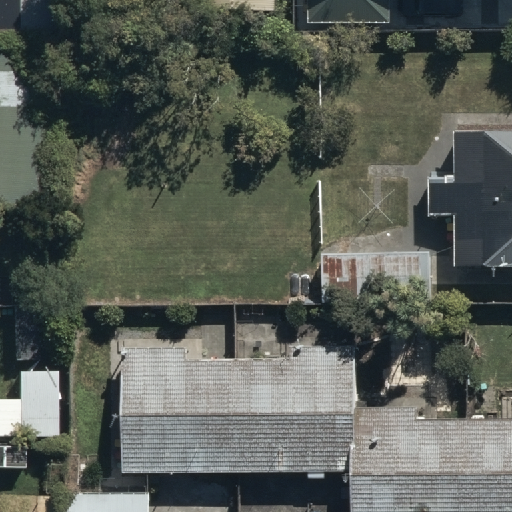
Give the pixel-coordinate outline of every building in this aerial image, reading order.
[(56,0),(0,0),(0,19),(56,19),(56,0)] [(309,0),(309,20),(391,20),(390,0),(309,0)] [(55,27),(0,27),(0,199),(56,199),(55,27)] [(511,115),(456,116),(456,170),(430,170),(430,205),(457,205),(457,254),(511,254),(511,115)] [(445,242),(320,244),(321,301),(446,300),(445,242)] [(352,461),(355,401),(355,335),(287,335),(287,346),(199,345),(199,334),(125,333),(124,458),(352,461)] [(511,511),(511,402),(355,401),(352,461),(351,511),(511,511)] [(151,511),(152,483),(64,481),(63,511),(151,511)]
